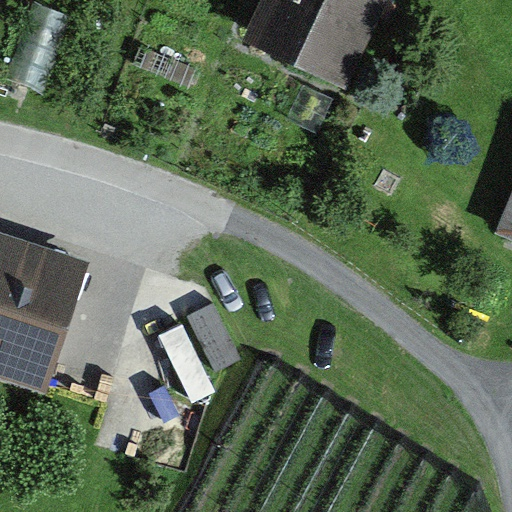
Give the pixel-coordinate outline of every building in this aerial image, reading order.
[(386,0),(258,0),(237,44),(342,93),(386,0)] [(0,24),(0,45),(9,40),(0,24)] [(511,186),(492,229),(511,238),(511,186)] [(90,246),(0,217),(0,391),(41,404),(90,246)] [(195,390),(252,362),(220,299),(164,327),(195,390)]
